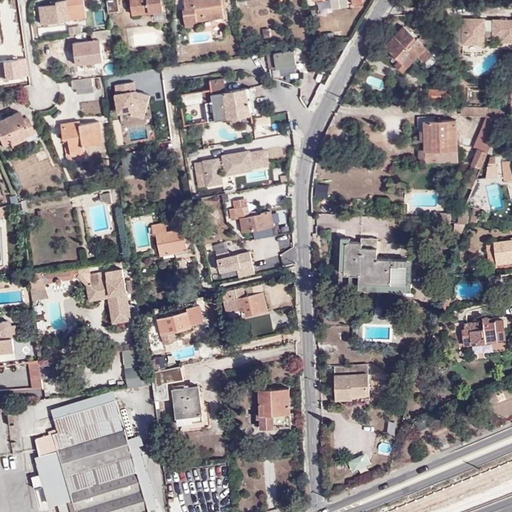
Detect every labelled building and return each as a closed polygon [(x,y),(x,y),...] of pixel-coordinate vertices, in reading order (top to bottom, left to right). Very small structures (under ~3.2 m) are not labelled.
[(82,0),(56,0),(57,3),(51,3),(39,5),(42,24),(85,17),(82,0)] [(117,0),(106,0),(109,12),(119,11),(117,0)] [(163,10),(162,4),(161,0),(130,0),(133,14),(163,10)] [(198,20),(225,17),(223,3),(226,2),(225,0),(185,0),(186,8),(184,8),(186,27),(198,25),(198,20)] [(486,32),(485,29),(485,18),(464,18),(464,43),(485,43),(485,38),(494,38),(494,35),(502,36),(502,40),(511,40),(511,18),(493,18),(493,29),(493,31),(486,32)] [(432,52),(404,26),(386,45),(399,59),(395,63),(403,71),(418,55),(424,60),(432,52)] [(100,42),(113,40),(111,28),(90,31),(91,39),(74,41),(76,64),(94,61),(95,62),(103,61),(100,42)] [(275,53),(277,67),(296,64),(294,49),(274,52),(275,53)] [(270,68),(277,67),(275,53),(268,54),(270,68)] [(94,90),(91,77),(71,79),(73,89),(76,89),(77,93),(94,90)] [(210,79),(212,89),(213,101),(207,103),(210,121),(257,112),(252,86),(226,91),(224,77),(210,79)] [(135,82),(114,85),(120,114),(132,111),(133,116),(144,120),(153,95),(138,90),(135,82)] [(213,101),(212,89),(203,90),(206,103),(207,103),(213,101)] [(18,104),(25,101),(23,96),(16,98),(18,104)] [(489,152),(490,149),(499,129),(502,123),(509,106),(462,105),(462,113),(488,114),(475,145),(480,148),(473,163),(480,166),(487,151),(489,152)] [(0,118),(0,141),(2,147),(25,138),(24,135),(33,131),(26,116),(22,118),(19,110),(0,118)] [(425,119),(438,119),(437,115),(419,116),(419,130),(425,130),(425,119)] [(80,124),(79,119),(60,122),(64,139),(68,138),(71,155),(85,153),(83,147),(85,147),(85,145),(104,142),(100,121),(80,124)] [(425,150),(458,150),(458,119),(438,119),(425,119),(425,130),(425,150)] [(266,148),(223,154),(227,174),(255,170),(255,167),(270,165),(266,148)] [(121,164),(124,175),(149,170),(145,149),(127,153),(130,162),(121,164)] [(458,162),(458,150),(425,150),(425,161),(458,162)] [(220,159),(195,163),(199,187),(224,183),(220,159)] [(511,160),(502,161),(504,182),(511,181),(511,160)] [(498,177),(497,162),(490,162),(487,178),(498,177)] [(473,188),(478,175),(472,171),(466,185),(473,188)] [(466,203),(473,188),(466,185),(458,203),(465,206),(466,203)] [(101,200),(109,203),(113,202),(110,192),(100,194),(101,200)] [(235,207),(247,205),(246,197),(234,200),(235,207)] [(248,204),(247,205),(235,207),(230,209),(232,219),(240,217),(243,231),(253,229),(262,227),(275,225),(272,210),(262,211),(261,213),(256,214),(255,210),(250,211),(248,204)] [(466,222),(470,211),(460,206),(457,222),(466,222)] [(477,221),(480,207),(474,206),(470,219),(477,221)] [(433,211),(432,220),(444,221),(445,212),(433,211)] [(185,237),(188,236),(186,225),(176,227),(176,229),(167,231),(165,221),(152,224),(154,234),(156,234),(160,255),(188,250),(186,241),(185,237)] [(383,284),(412,284),(413,259),(377,258),(378,238),(361,237),(361,242),(346,241),(345,274),(349,274),(359,274),(359,288),(383,289),(383,284)] [(496,263),(511,261),(511,239),(486,242),(487,256),(495,255),(496,263)] [(238,273),(239,277),(256,273),(250,250),(218,258),(221,277),(238,273)] [(133,319),(124,269),(92,275),(90,268),(80,270),(79,270),(80,276),(81,277),(91,275),(92,282),(88,283),(91,296),(111,292),(111,295),(116,294),(121,321),(133,319)] [(79,270),(43,276),(44,281),(47,284),(56,282),(60,283),(63,281),(73,279),(74,277),(80,276),(79,270)] [(32,290),(45,288),(47,284),(44,281),(43,276),(42,272),(30,274),(32,290)] [(359,274),(349,274),(348,288),(359,288),(359,274)] [(23,285),(22,277),(12,278),(13,286),(23,285)] [(225,301),(238,298),(241,308),(241,310),(247,309),(248,314),(269,310),(265,291),(246,296),(244,286),(228,290),(223,291),(225,301)] [(32,290),(33,299),(47,297),(45,288),(32,290)] [(111,295),(111,292),(91,296),(91,301),(112,297),(117,322),(121,321),(116,294),(111,295)] [(447,309),(450,299),(444,297),(441,308),(447,309)] [(188,311),(159,318),(163,334),(166,343),(178,339),(176,331),(192,326),(192,324),(205,321),(201,304),(187,308),(188,311)] [(506,338),(504,318),(495,319),(495,321),(490,321),(489,317),(486,316),(485,317),(483,318),(483,320),(464,322),(465,329),(462,329),(464,345),(472,344),(472,341),(485,340),(485,342),(498,341),(498,338),(506,338)] [(0,323),(0,351),(14,350),(13,337),(14,337),(13,333),(17,332),(16,325),(12,325),(10,321),(6,320),(2,320),(0,323)] [(43,378),(65,374),(63,360),(40,363),(43,378)] [(156,400),(169,398),(167,382),(185,379),(182,365),(152,371),(153,380),(154,384),(156,400)] [(128,387),(143,385),(141,366),(126,368),(128,387)] [(353,394),(370,393),(369,373),(356,373),(335,374),(336,398),(353,398),(353,394)] [(415,378),(412,388),(421,392),(425,380),(415,378)] [(203,420),(199,385),(174,388),(179,423),(203,420)] [(289,388),(259,389),(260,413),(256,413),(257,418),(260,418),(260,428),(290,426),(289,388)] [(54,418),(115,399),(113,391),(51,410),(54,418)] [(116,398),(115,399),(54,418),(57,429),(48,432),(49,435),(35,439),(55,504),(63,502),(65,511),(149,511),(149,510),(131,447),(120,412),(116,398)] [(132,409),(120,412),(131,447),(138,445),(139,447),(143,445),(132,409)] [(419,430),(426,427),(422,417),(415,421),(419,430)] [(131,447),(149,510),(157,507),(139,447),(138,445),(131,447)]
